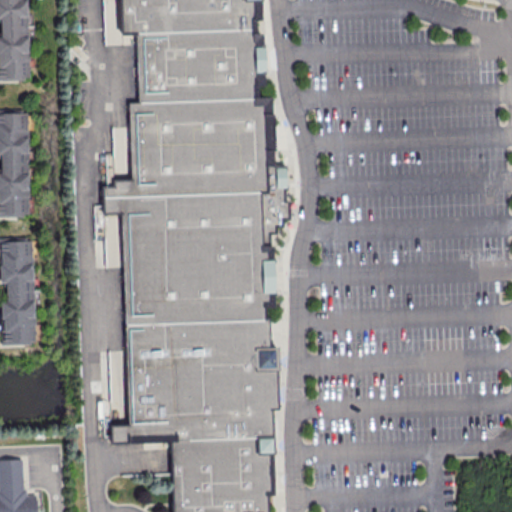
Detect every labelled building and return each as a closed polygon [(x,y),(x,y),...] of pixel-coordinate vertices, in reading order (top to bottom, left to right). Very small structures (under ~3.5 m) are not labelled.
[(26,0),(0,0),(0,79),(28,79),(26,0)] [(124,0),(126,30),(139,29),(141,98),(131,98),(134,176),(105,177),(106,211),(126,210),(132,419),(111,420),(112,441),(174,439),(176,511),(272,511),(272,490),(278,490),(275,403),(282,403),(280,340),(272,340),(271,300),(280,299),(279,253),(275,253),(274,230),(280,230),(280,222),(287,222),(287,215),(293,215),(293,197),(287,197),(287,185),(290,185),(290,163),(271,163),(269,100),(257,100),(257,77),(268,77),(267,25),(257,25),(256,10),(267,10),(266,0),(124,0)] [(0,215),(28,215),(26,112),(0,111),(0,215)] [(1,343),(33,343),(31,239),(0,239),(0,282),(5,283),(5,299),(1,300),(1,343)] [(0,511),(34,511),(34,495),(23,496),(21,459),(0,459),(0,511)]
